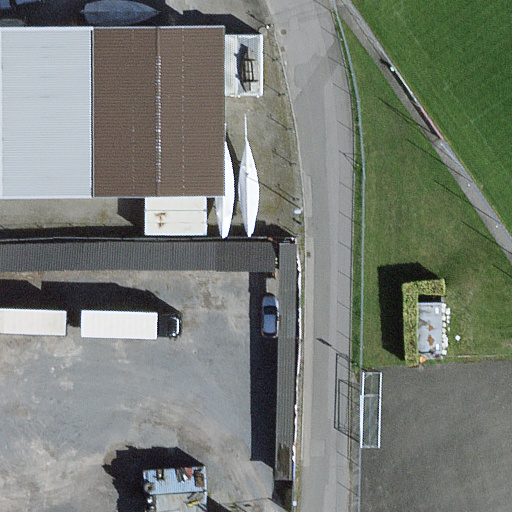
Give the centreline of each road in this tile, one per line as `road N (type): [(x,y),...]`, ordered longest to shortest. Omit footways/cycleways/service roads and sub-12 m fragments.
road 1 (residential): [(293,0),(318,102),(330,205),(322,511)]
road 2 (track): [(261,511),(238,467),(200,426),(160,410),(0,406)]
